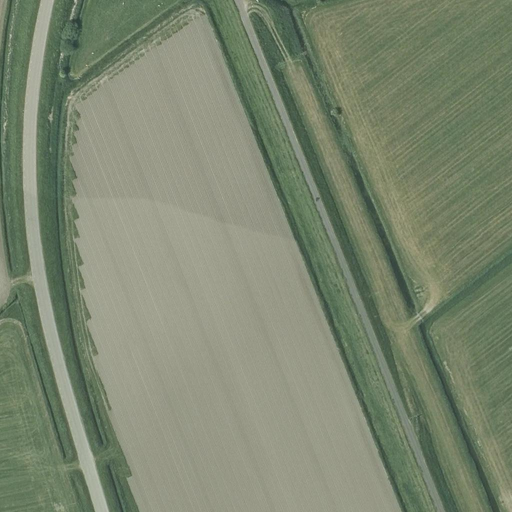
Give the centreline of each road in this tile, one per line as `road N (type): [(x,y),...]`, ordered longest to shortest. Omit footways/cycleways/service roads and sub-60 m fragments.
road 1 (unclassified): [(440,511),(237,0)]
road 2 (tertiary): [(102,511),(57,363),(33,236),(30,120),(48,0)]
